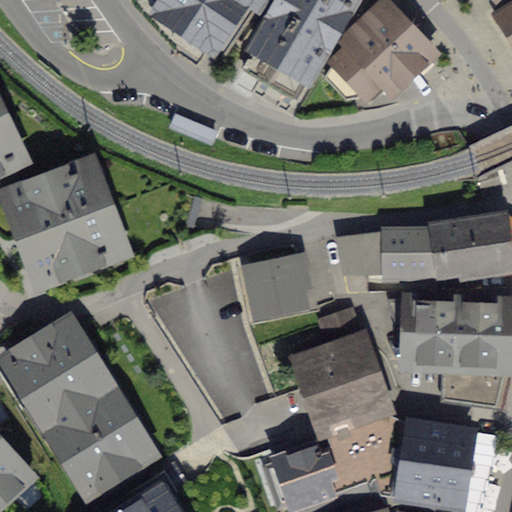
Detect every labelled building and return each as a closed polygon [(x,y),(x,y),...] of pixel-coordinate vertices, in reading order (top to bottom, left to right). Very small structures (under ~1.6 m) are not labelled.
[(168,0),(160,13),(212,48),(224,28),(239,37),(262,0),(168,0)] [(321,47),(349,0),(290,0),(263,47),(304,71),(319,46),(321,47)] [(326,78),(346,100),(367,96),(383,81),(392,90),(428,56),(383,8),(347,42),(351,47),(335,63),(326,78)] [(511,10),(503,17),(511,32),(511,10)] [(178,117),(173,128),(191,135),(195,124),(178,117)] [(0,168),(17,160),(0,124),(0,168)] [(87,168),(9,197),(41,282),(119,252),(87,168)] [(493,170),(486,172),(488,179),(481,181),(482,185),(484,192),(498,188),(493,170)] [(436,228),(437,232),(386,233),(337,239),(342,275),(443,274),(443,276),(466,275),(511,268),(511,253),(506,218),(436,228)] [(263,271),(251,273),(259,312),(300,303),(296,284),(302,282),(298,264),(278,268),(277,262),(262,265),(263,271)] [(446,362),(445,398),(499,406),(509,364),(511,308),(428,306),(390,308),(410,357),(409,361),(446,362)] [(146,455),(66,325),(9,361),(90,490),(146,455)] [(358,335),(304,353),(325,413),(378,394),(358,335)] [(274,358),(220,377),(241,436),(295,418),(274,358)] [(471,432),(411,424),(400,498),(460,507),(471,432)] [(296,444),(278,450),(299,511),(338,497),(321,451),(316,453),(313,444),(297,449),(296,444)] [(0,501),(25,478),(0,451),(0,501)] [(132,511),(164,511),(156,497),(132,511)]
